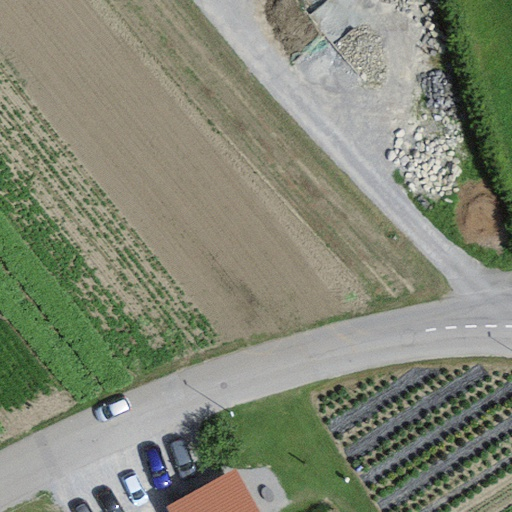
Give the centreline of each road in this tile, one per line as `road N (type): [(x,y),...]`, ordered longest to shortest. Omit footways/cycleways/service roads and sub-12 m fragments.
road 1 (unclassified): [(0,488),(165,409),(263,377),(350,354),(511,330)]
road 2 (unknown): [(511,308),(341,157),(215,0)]
